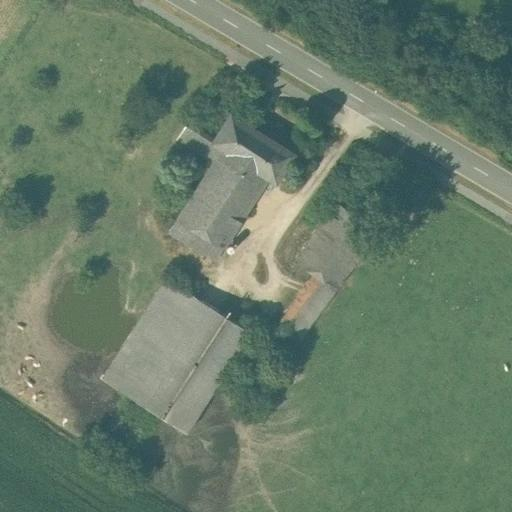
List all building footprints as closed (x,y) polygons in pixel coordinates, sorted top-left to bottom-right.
[(293,154),(232,115),(216,140),(215,141),(270,176),(276,180),(293,154)] [(270,176),(215,141),(216,140),(188,122),(176,139),(214,163),(169,232),(204,255),(205,255),(216,261),(270,176)] [(379,231),(337,202),(295,260),(315,273),(337,289),(379,231)] [(315,273),(278,324),(300,340),(337,289),(315,273)] [(251,332),(167,278),(102,379),(187,433),(251,332)]
